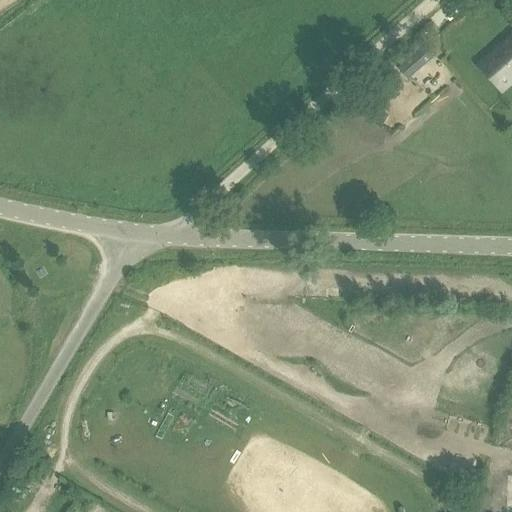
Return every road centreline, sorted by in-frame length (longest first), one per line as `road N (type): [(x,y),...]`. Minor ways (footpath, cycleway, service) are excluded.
road 1 (unclassified): [(511,247),(133,236)]
road 2 (track): [(178,235),(436,0)]
road 3 (unclassified): [(0,475),(133,236)]
road 4 (unclassified): [(133,236),(0,207)]
